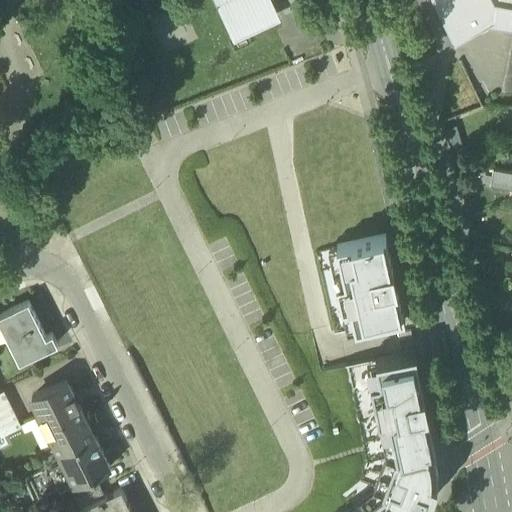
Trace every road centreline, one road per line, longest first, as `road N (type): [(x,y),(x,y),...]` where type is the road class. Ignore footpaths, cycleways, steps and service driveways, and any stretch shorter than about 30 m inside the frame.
road 1 (residential): [(261,511),(294,497),(302,457),(167,189),(173,151),(337,86)]
road 2 (secondary): [(364,0),(402,120),(493,501)]
road 3 (residential): [(180,511),(69,278),(24,266),(0,279)]
